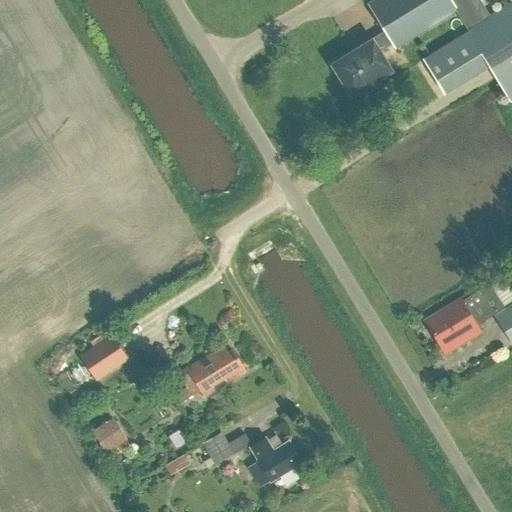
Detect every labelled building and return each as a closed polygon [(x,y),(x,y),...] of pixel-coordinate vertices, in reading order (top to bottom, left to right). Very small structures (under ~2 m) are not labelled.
[(384,31),(392,44),(394,48),(455,11),(468,32),(423,60),(443,93),(488,65),(510,100),(511,98),(511,1),(490,16),(479,0),(376,0),(368,5),(384,31)] [(379,52),(392,44),(384,31),(369,40),(370,41),(332,65),(350,95),(390,70),(379,52)] [(450,350),(479,333),(482,331),(477,323),(493,314),(504,307),(503,305),(488,282),(460,300),(460,299),(424,319),(436,341),(443,337),(450,350)] [(511,302),(493,315),(506,336),(511,332),(511,302)] [(96,379),(128,357),(111,332),(79,353),(96,379)] [(226,352),(223,346),(184,370),(186,373),(189,370),(204,395),(239,374),(235,368),(240,365),(231,349),(226,352)] [(78,383),(90,375),(83,365),(71,372),(78,383)] [(177,402),(193,393),(188,385),(172,394),(177,402)] [(105,451),(127,438),(112,416),(91,429),(105,451)] [(214,462),(233,451),(221,430),(202,441),(214,462)] [(273,450),(265,437),(250,446),(258,459),(257,459),(271,481),(302,462),(288,440),(273,450)] [(170,473),(189,462),(184,452),(164,463),(170,473)]
